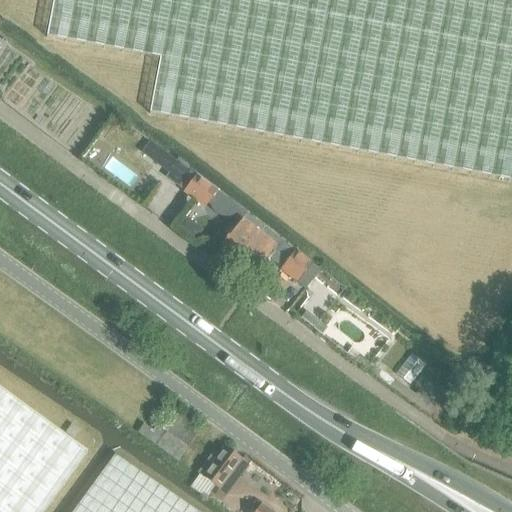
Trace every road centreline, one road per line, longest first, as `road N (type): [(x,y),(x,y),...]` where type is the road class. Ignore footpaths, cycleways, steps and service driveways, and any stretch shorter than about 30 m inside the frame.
road 1 (unclassified): [(511,468),(452,441),(338,364),(0,109)]
road 2 (primary): [(440,489),(311,413),(0,187)]
road 3 (unclassified): [(337,511),(0,265)]
